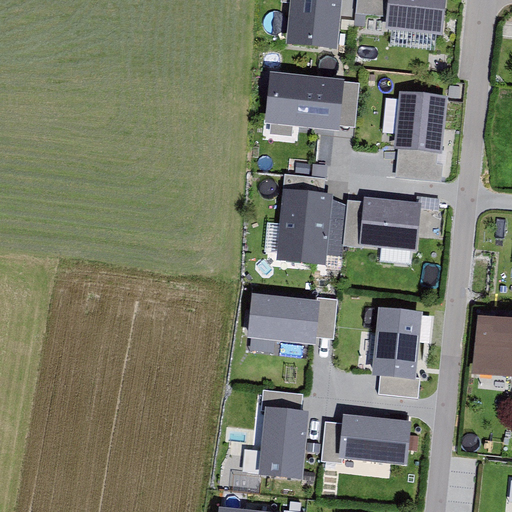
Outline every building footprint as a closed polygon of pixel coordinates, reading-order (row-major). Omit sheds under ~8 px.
[(342,0),(290,0),(286,50),(338,54),(342,0)] [(446,0),(388,0),(385,34),(443,39),(446,0)] [(343,87),(271,79),(265,128),(337,136),(343,87)] [(447,100),(398,96),(394,153),(442,157),(447,100)] [(333,199),(284,195),(277,266),(326,270),(333,199)] [(421,208),(364,202),(360,250),(416,255),(421,208)] [(319,307),(251,301),(247,344),(315,351),(319,307)] [(423,318),(378,313),(370,381),(415,386),(423,318)] [(511,322),(473,319),(467,372),(511,377),(511,322)] [(308,419),(266,415),(260,482),(302,486),(308,419)] [(412,426),(344,420),(340,465),(408,471),(412,426)]
